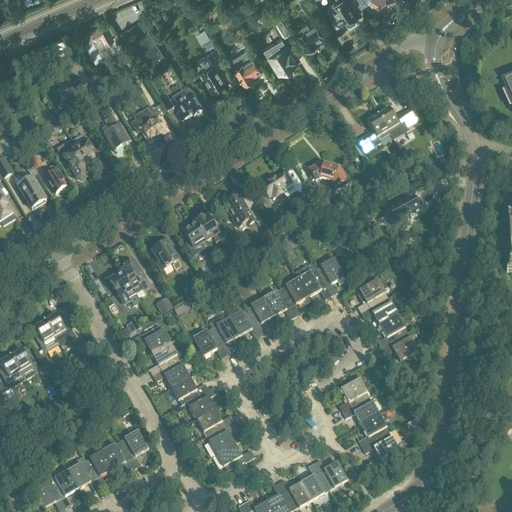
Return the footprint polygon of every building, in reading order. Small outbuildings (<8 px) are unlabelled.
[(300,4),(309,18),(315,15),(306,0),(300,4)] [(329,7),(328,8),(328,10),(329,11),(329,12),(334,21),(334,23),(336,25),(338,26),(339,28),(340,27),(342,27),(344,25),(344,24),(346,23),(346,24),(348,23),(350,27),(357,22),(355,18),(356,17),(347,4),(344,0),(338,0),(337,1),(331,5),(330,6),(329,7)] [(357,0),(361,5),(368,0),(369,0),(377,13),(386,7),(387,9),(394,5),(391,1),(392,0),(357,0)] [(273,22),(284,39),(293,34),(282,16),(273,22)] [(120,33),(147,78),(169,64),(142,20),(120,33)] [(89,32),(95,42),(101,38),(105,44),(114,39),(112,35),(114,34),(108,23),(106,24),(105,23),(89,32)] [(302,26),(302,27),(296,31),(298,34),(307,50),(308,49),(312,51),(316,49),(316,45),(325,39),(315,23),(310,27),(307,23),(302,26)] [(281,38),(264,49),(268,55),(279,74),(297,63),(286,46),(281,38)] [(200,59),(206,70),(201,73),(213,92),(226,85),(217,70),(223,66),(214,51),(200,59)] [(238,57),(230,61),(233,65),(244,84),(245,83),(249,85),(253,83),(253,78),(254,78),(252,75),(260,70),(252,57),(250,58),(249,55),(245,57),(245,59),(246,61),(242,64),(240,61),(238,57)] [(59,79),(64,86),(67,85),(72,92),(82,85),(76,78),(74,79),(69,72),(59,79)] [(511,77),(501,82),(511,106),(511,77)] [(80,105),(91,97),(85,88),(74,96),(80,105)] [(113,93),(108,96),(114,108),(121,104),(118,100),(117,100),(113,93)] [(174,110),(166,97),(159,101),(167,114),(174,110)] [(192,98),(176,107),(180,114),(178,116),(182,123),(193,117),(194,119),(195,118),(196,118),(197,118),(200,117),(200,115),(202,114),(200,112),(201,112),(201,110),(200,108),(198,107),(192,98)] [(160,108),(131,126),(138,137),(143,133),(151,146),(167,136),(158,121),(166,117),(160,108)] [(384,112),(378,116),(390,135),(396,132),(399,136),(419,123),(411,111),(396,120),(390,111),(385,114),(384,112)] [(84,122),(78,112),(69,117),(75,128),(84,122)] [(105,123),(111,133),(104,137),(115,154),(129,145),(119,128),(113,118),(112,118),(110,115),(104,119),(106,122),(105,123)] [(373,134),(357,144),(365,157),(377,150),(376,148),(382,145),(380,142),(390,135),(378,116),(372,120),(372,121),(368,124),(373,134)] [(39,132),(47,145),(55,140),(48,127),(39,132)] [(86,141),(83,136),(72,142),(91,172),(94,170),(93,168),(100,163),(87,141),(86,141)] [(91,172),(72,142),(57,151),(62,160),(64,159),(80,184),(82,185),(88,182),(88,179),(86,175),(91,172)] [(40,167),(33,155),(28,158),(35,170),(40,167)] [(0,161),(0,176),(3,181),(14,175),(5,159),(0,161)] [(316,183),(321,180),(333,184),(337,191),(348,186),(339,170),(338,171),(324,167),(323,165),(310,172),(311,174),(309,175),(312,182),(315,181),(316,183)] [(54,167),(43,174),(45,179),(56,197),(62,194),(63,194),(66,192),(67,191),(68,190),(58,174),(54,167)] [(285,173),(261,188),(268,199),(270,198),(273,202),(283,195),(286,199),(303,188),(292,170),(285,174),(285,173)] [(15,180),(14,182),(32,212),(47,203),(36,184),(40,181),(37,176),(33,179),(25,184),(21,178),(18,177),(15,180)] [(0,225),(1,225),(4,229),(16,222),(13,217),(0,196),(0,225)] [(225,207),(234,220),(232,221),(238,230),(247,223),(249,226),(254,222),(247,211),(247,212),(238,198),(225,207)] [(390,216),(387,218),(392,227),(395,225),(396,226),(399,224),(400,225),(414,218),(413,216),(420,212),(413,199),(388,212),(390,216)] [(328,200),(318,206),(325,217),(334,212),(328,200)] [(205,219),(194,225),(195,227),(206,243),(212,239),(216,245),(223,240),(216,230),(215,231),(207,220),(206,221),(205,219)] [(373,220),(367,223),(370,229),(376,225),(373,220)] [(195,227),(184,234),(189,243),(185,246),(193,259),(203,252),(204,253),(209,250),(206,243),(195,227),(194,225),(194,226),(195,227)] [(262,237),(269,250),(279,244),(272,231),(262,237)] [(158,265),(163,273),(171,267),(175,273),(182,269),(166,245),(153,253),(160,264),(158,265)] [(239,250),(230,256),(238,269),(247,263),(239,250)] [(344,279),(334,261),(316,272),(331,298),(338,295),(332,285),(344,279)] [(129,269),(121,273),(133,292),(136,297),(143,293),(149,289),(134,265),(133,264),(128,267),(129,269)] [(203,273),(210,286),(217,282),(209,269),(203,273)] [(299,282),(309,299),(320,292),(326,302),(331,298),(316,272),(299,282)] [(121,273),(109,281),(124,306),(130,302),(133,307),(140,303),(136,297),(133,292),(121,273)] [(309,299),(299,282),(282,291),(297,318),(303,315),(297,305),(309,299)] [(201,293),(196,283),(189,287),(194,297),(201,293)] [(367,304),(358,309),(361,315),(388,300),(378,283),(361,293),(367,304)] [(264,301),(274,319),(285,312),(290,322),(297,318),(282,291),(264,301)] [(162,317),(174,310),(167,299),(156,307),(162,317)] [(361,315),(365,321),(374,316),(381,328),(398,318),(388,300),(361,315)] [(274,319),(264,301),(247,311),(262,338),(268,335),(263,325),(274,319)] [(188,302),(173,311),(178,319),(193,309),(188,302)] [(229,321),(239,339),(250,332),(256,342),(262,338),(247,311),(229,321)] [(51,318),(45,322),(59,345),(65,341),(63,337),(68,335),(56,316),(52,319),(51,318)] [(381,328),(387,339),(377,344),(381,350),(408,335),(398,318),(381,328)] [(132,325),(126,328),(131,336),(137,333),(142,329),(136,319),(131,322),(132,325)] [(229,321),(222,325),(212,331),(227,358),(233,354),(228,345),(239,339),(229,321)] [(40,327),(35,330),(41,341),(43,343),(41,344),(39,342),(37,343),(45,355),(60,346),(59,345),(45,322),(39,325),(40,327)] [(145,333),(157,326),(154,322),(142,329),(145,333)] [(142,337),(133,342),(137,349),(146,344),(152,355),(170,345),(159,328),(142,337)] [(195,341),(205,359),(216,352),(221,361),(227,358),(212,331),(195,341)] [(381,350),(384,357),(394,351),(400,363),(417,353),(408,335),(381,350)] [(88,341),(77,347),(85,360),(96,353),(88,341)] [(159,367),(149,372),(153,378),(180,363),(170,345),(152,355),(159,367)] [(10,357),(26,383),(41,374),(47,383),(52,380),(44,367),(39,371),(35,364),(31,367),(22,351),(17,354),(16,353),(10,357)] [(0,373),(0,375),(7,387),(11,384),(15,390),(26,383),(10,357),(4,361),(4,362),(0,364),(0,365),(4,371),(0,373)] [(180,363),(153,378),(156,384),(166,379),(172,390),(190,380),(180,363)] [(58,376),(50,364),(44,367),(52,380),(58,376)] [(342,392),(348,403),(339,409),(343,415),(369,400),(359,383),(361,382),(359,377),(351,381),(354,386),(342,392)] [(190,380),(172,390),(182,408),(187,405),(209,392),(206,388),(205,386),(196,391),(190,380)] [(17,401),(9,389),(4,392),(12,404),(17,401)] [(218,395),(215,389),(209,392),(187,405),(197,422),(215,412),(208,401),(218,395)] [(0,394),(0,398),(6,408),(12,404),(4,392),(0,394)] [(343,415),(346,421),(355,416),(362,427),(379,418),(369,400),(343,415)] [(129,414),(126,408),(120,412),(123,418),(129,414)] [(215,412),(197,422),(207,439),(234,424),(231,418),(221,424),(215,412)] [(362,427),(368,439),(359,444),(362,450),(389,435),(383,425),(389,422),(385,414),(379,418),(362,427)] [(234,424),(207,439),(217,457),(235,447),(228,435),(238,430),(237,429),(234,424)] [(148,451),(138,434),(120,444),(136,471),(142,467),(136,458),(148,451)] [(362,450),(366,456),(375,451),(381,462),(399,453),(389,435),(362,450)] [(103,454),(113,471),(124,465),(130,474),(136,471),(120,444),(103,454)] [(235,447),(217,457),(227,474),(244,464),(245,465),(254,460),(250,453),(241,458),(235,447)] [(113,471),(103,454),(86,464),(101,490),(107,487),(102,478),(113,471)] [(325,472),(320,463),(313,466),(329,493),(346,483),(337,466),(325,472)] [(68,474),(78,491),(90,485),(95,494),(101,490),(86,464),(68,474)] [(308,470),(313,479),(302,486),(311,503),(329,493),(313,466),(308,470)] [(78,491),(68,474),(51,484),(66,510),(72,507),(67,498),(78,491)] [(291,492),(285,483),(279,486),(293,511),(295,511),(311,503),(302,486),(291,492)] [(33,494),(43,511),(55,504),(59,511),(62,511),(66,510),(51,484),(33,494)] [(273,489),(278,499),(267,505),(271,511),(293,511),(279,486),(273,489)] [(256,511),(251,502),(245,505),(248,511),(271,511),(267,505),(256,511)]
